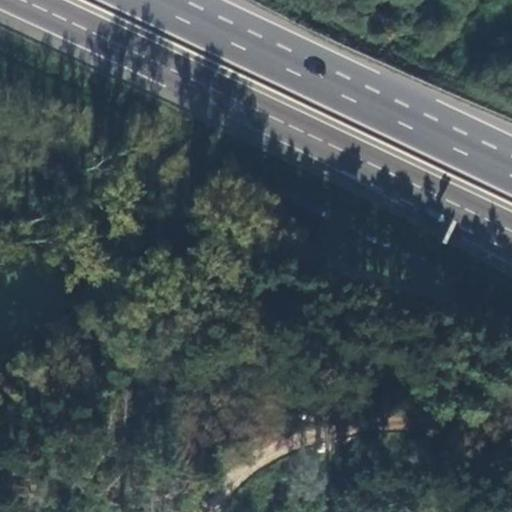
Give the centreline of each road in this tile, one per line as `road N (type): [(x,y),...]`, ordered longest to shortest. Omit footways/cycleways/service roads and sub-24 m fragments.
road 1 (trunk): [(18,0),(511,232)]
road 2 (trunk): [(511,174),(144,0)]
